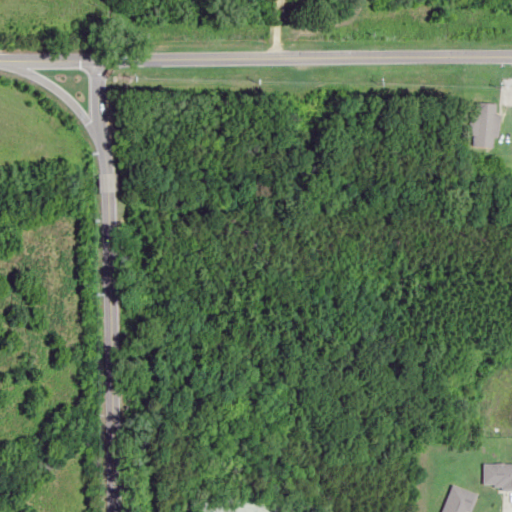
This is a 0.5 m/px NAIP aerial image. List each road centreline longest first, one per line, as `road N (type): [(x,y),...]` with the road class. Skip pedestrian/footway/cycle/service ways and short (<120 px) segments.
road 1 (residential): [(112,511),(105,173),(96,135),(59,91),(0,62)]
road 2 (residential): [(511,55),(95,60)]
